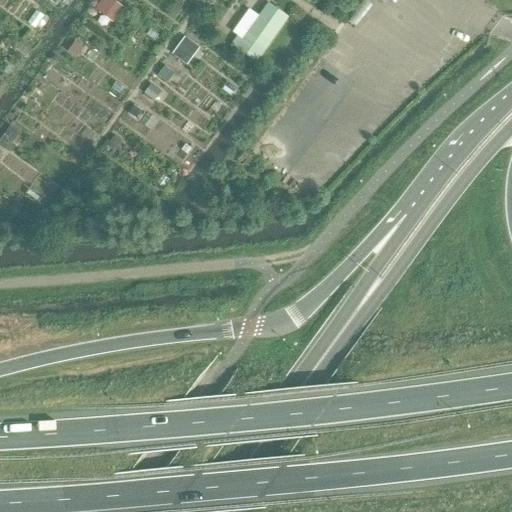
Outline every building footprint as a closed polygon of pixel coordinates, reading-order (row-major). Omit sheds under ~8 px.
[(111,0),(101,0),(94,10),(115,26),(126,11),(111,0)] [(237,37),(231,46),(256,63),(287,18),(268,4),(242,41),(237,37)] [(199,48),(184,38),(172,55),(186,66),(199,48)] [(74,44),(68,52),(76,58),(82,50),(74,44)] [(165,67),(158,75),(166,82),(173,74),(165,67)] [(150,84),(143,94),(154,102),(161,92),(150,84)] [(142,112),(134,106),(128,114),(136,120),(142,112)] [(9,126),(0,138),(0,146),(7,151),(20,133),(9,126)] [(114,153),(122,142),(114,136),(106,147),(114,153)]
